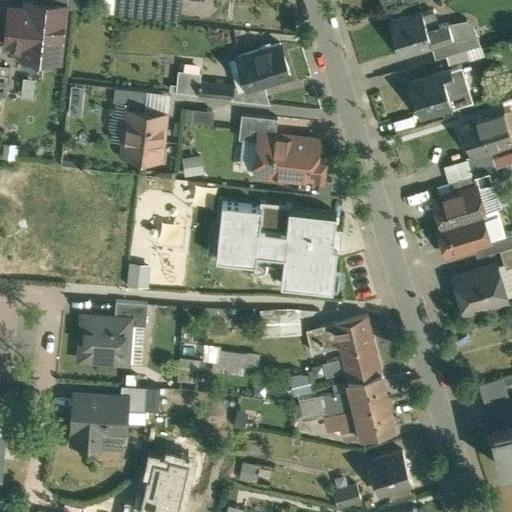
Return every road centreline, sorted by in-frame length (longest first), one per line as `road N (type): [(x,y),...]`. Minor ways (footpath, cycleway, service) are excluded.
road 1 (residential): [(471,511),(312,0)]
road 2 (residential): [(0,288),(52,292),(44,376)]
road 3 (residential): [(44,376),(26,511)]
